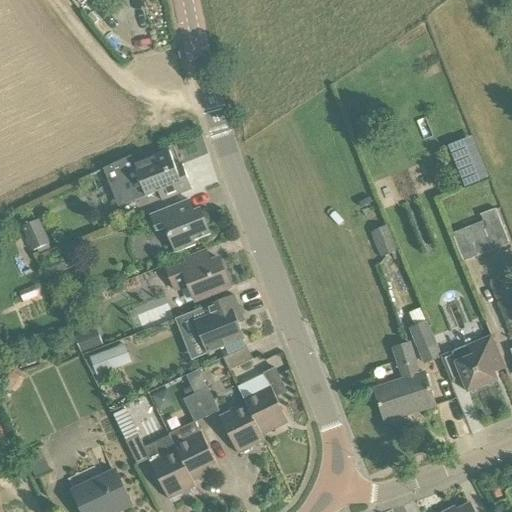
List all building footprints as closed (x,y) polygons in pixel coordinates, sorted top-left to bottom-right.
[(133,158),(117,164),(124,182),(119,184),(127,205),(159,193),(163,202),(193,190),(183,165),(177,168),(171,152),(136,166),(133,158)] [(480,182),(474,167),(459,173),(465,188),(480,182)] [(377,196),(360,203),(370,228),(387,221),(377,196)] [(194,212),(190,201),(152,215),(158,233),(167,229),(177,254),(196,247),(195,243),(211,236),(201,209),(194,212)] [(454,236),(465,263),(511,244),(498,210),(482,216),(485,223),(454,236)] [(34,252),(51,245),(40,221),(23,228),(34,252)] [(383,258),(400,252),(390,227),(373,233),(383,258)] [(53,276),(74,268),(68,254),(47,262),(53,276)] [(232,288),(221,260),(200,268),(194,256),(166,267),(176,292),(190,287),(196,302),(232,288)] [(197,323),(209,352),(210,355),(246,340),(238,321),(245,319),(235,296),(205,309),(209,318),(197,323)] [(166,297),(131,308),(137,328),(172,317),(166,297)] [(422,355),(438,349),(428,323),(411,329),(422,355)] [(91,330),(78,335),(85,353),(98,347),(91,330)] [(453,386),(464,382),(469,394),(499,382),(496,375),(507,370),(494,337),(442,358),(453,386)] [(405,382),(376,391),(386,424),(387,423),(386,421),(409,414),(410,416),(437,407),(427,375),(421,376),(411,345),(395,350),(405,382)] [(113,348),(90,358),(97,376),(120,366),(113,348)] [(248,348),(225,360),(231,373),(255,361),(248,348)] [(242,372),(246,381),(265,374),(261,365),(242,372)] [(245,401),(247,406),(248,406),(263,437),(264,437),(290,424),(277,399),(288,394),(277,370),(266,375),(272,388),(245,401)] [(187,377),(197,395),(209,389),(200,371),(187,377)] [(197,395),(209,419),(221,412),(209,389),(197,395)] [(198,423),(198,424),(209,419),(197,395),(185,402),(196,424),(198,423)] [(248,406),(247,406),(221,418),(239,455),(266,442),(264,437),(263,437),(248,406)] [(115,416),(128,443),(141,436),(128,410),(126,411),(115,416)] [(221,470),(198,424),(198,423),(196,424),(171,436),(178,452),(194,483),(195,483),(221,470)] [(139,466),(151,461),(146,452),(145,449),(146,448),(141,436),(128,443),(139,466)] [(27,456),(36,477),(50,471),(41,450),(27,456)] [(194,483),(178,452),(152,464),(170,501),(197,488),(195,483),(194,483)] [(123,511),(133,507),(116,472),(74,492),(83,511),(123,511)] [(491,491),(494,500),(503,497),(499,488),(491,491)]
